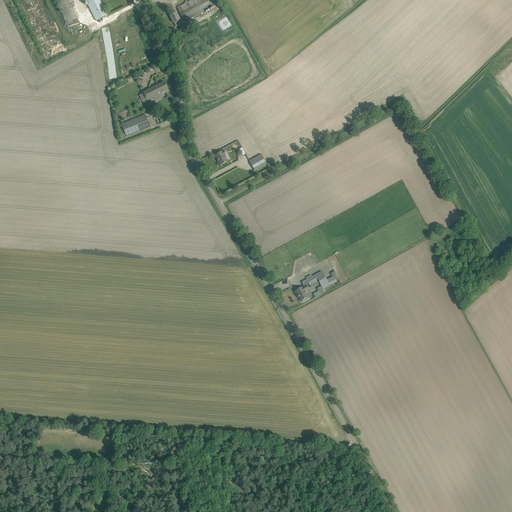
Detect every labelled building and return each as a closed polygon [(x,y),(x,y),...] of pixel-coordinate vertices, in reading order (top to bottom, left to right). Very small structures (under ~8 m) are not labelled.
[(70,53),(43,0),(17,0),(16,1),(48,64),(70,53)] [(70,0),(56,0),(68,28),(80,23),(79,21),(78,19),(76,19),(72,8),(73,7),(70,0)] [(85,0),(97,21),(108,15),(100,0),(85,0)] [(192,0),(177,8),(183,19),(186,17),(187,20),(220,3),(218,0),(192,0)] [(170,16),(173,23),(174,23),(176,27),(182,24),(176,13),(170,16)] [(154,87),(158,95),(168,90),(164,82),(154,87)] [(160,99),(158,95),(154,87),(143,93),(149,105),(160,99)] [(121,124),(126,137),(150,127),(145,115),(121,124)] [(215,156),(220,166),(227,162),(224,155),(225,155),(223,151),(222,152),(215,156)] [(249,161),(254,171),(266,165),(261,155),(249,161)] [(306,280),(309,286),(319,281),(323,289),(330,286),(322,271),(306,280)] [(306,285),(294,292),(297,296),(298,295),(301,301),(302,301),(303,302),(304,302),(307,300),(308,299),(307,298),(308,297),(308,298),(309,299),(311,297),(312,296),(306,285)] [(69,468),(79,468),(79,461),(70,460),(69,468)]
